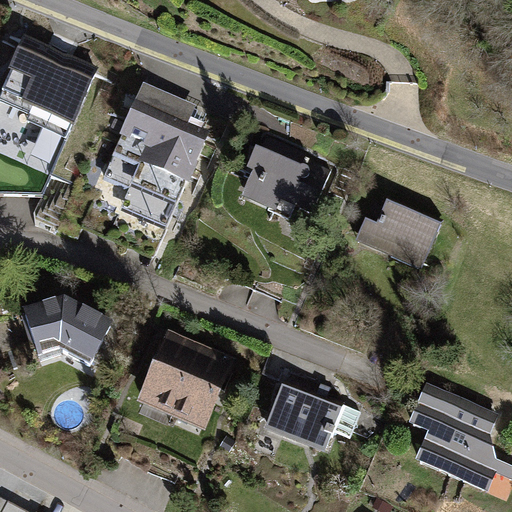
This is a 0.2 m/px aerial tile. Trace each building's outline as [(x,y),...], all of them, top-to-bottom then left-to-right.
[(96,71),(25,40),(0,97),(0,192),(43,193),(96,71)] [(194,108),(143,88),(107,179),(130,188),(120,214),(171,233),(210,134),(187,125),(194,108)] [(305,155),(268,139),(262,152),(255,149),(246,172),(252,175),(241,200),(275,214),(281,200),(317,215),(335,174),(302,160),(305,155)] [(378,227),(366,221),(355,247),(422,276),(443,225),(389,202),(378,227)] [(62,303),(21,318),(36,361),(57,354),(91,372),(113,330),(62,303)] [(236,366),(169,336),(137,409),(205,439),(236,366)] [(328,400),(285,384),(265,437),(324,460),(345,407),(328,400)] [(498,419),(425,388),(408,428),(427,436),(415,465),(487,496),(495,476),(511,483),(511,470),(495,463),(490,440),(498,419)] [(4,511),(9,504),(0,499),(0,511),(4,511)]
